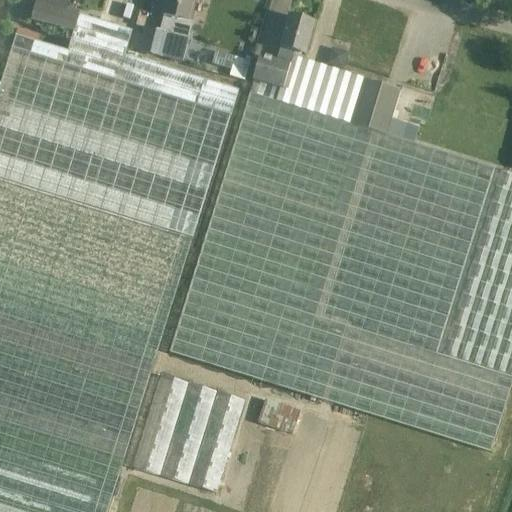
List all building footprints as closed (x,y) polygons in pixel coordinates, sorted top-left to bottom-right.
[(37,0),(32,22),(73,33),(76,34),(81,18),(65,12),(68,0),(37,0)] [(143,29),(137,53),(160,59),(166,36),(167,36),(188,41),(183,61),(195,64),(200,43),(189,40),(188,40),(192,24),(188,23),(193,0),(166,0),(162,18),(163,18),(160,32),(159,33),(143,29)] [(169,353),(491,453),(511,385),(511,176),(386,138),(399,93),(362,82),(362,80),(292,58),(294,53),(305,57),(314,24),(288,17),(279,49),(276,61),(259,56),(251,82),(253,83),(169,353)] [(76,34),(73,33),(68,53),(16,38),(0,89),(0,511),(107,511),(238,93),(125,57),(132,33),(81,18),(76,34)] [(217,495),(244,402),(159,377),(131,469),(217,495)] [(300,413),(265,400),(256,423),(292,436),(300,413)]
